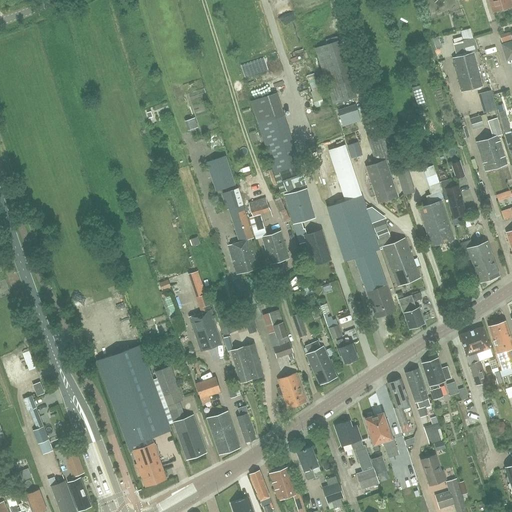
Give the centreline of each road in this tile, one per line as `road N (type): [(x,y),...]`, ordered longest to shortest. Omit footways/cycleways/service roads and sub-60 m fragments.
road 1 (secondary): [(158,511),(511,289)]
road 2 (secondary): [(116,511),(0,204)]
road 3 (track): [(268,195),(202,0)]
road 4 (unknown): [(442,330),(498,466)]
